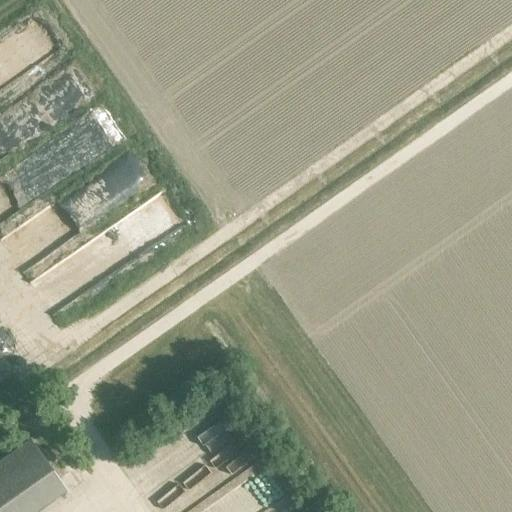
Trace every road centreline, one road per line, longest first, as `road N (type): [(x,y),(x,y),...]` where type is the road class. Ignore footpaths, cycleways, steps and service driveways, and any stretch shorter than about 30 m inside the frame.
road 1 (track): [(79,436),(85,380),(511,80)]
road 2 (track): [(61,347),(511,30)]
